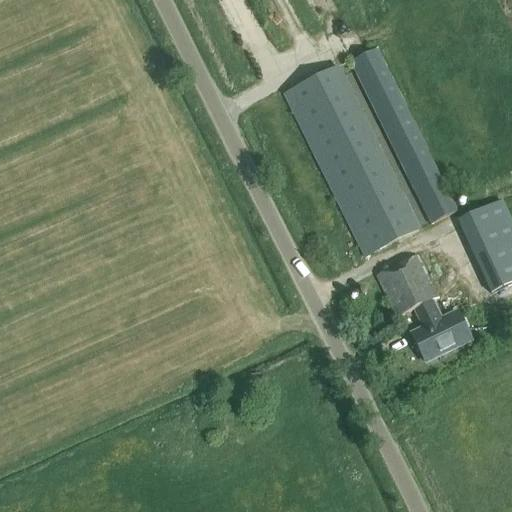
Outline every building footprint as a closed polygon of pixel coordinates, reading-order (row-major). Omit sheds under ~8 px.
[(350,65),(414,194),(431,228),(457,215),(377,52),(350,65)] [(423,232),(341,69),(285,97),(366,260),(423,232)] [(511,287),(511,222),(503,203),(457,224),(492,297),(511,287)] [(417,313),(431,305),(437,302),(416,261),(375,281),(396,323),(417,313)] [(431,305),(417,313),(426,331),(411,338),(426,367),(470,346),(455,316),(440,324),(431,305)]
